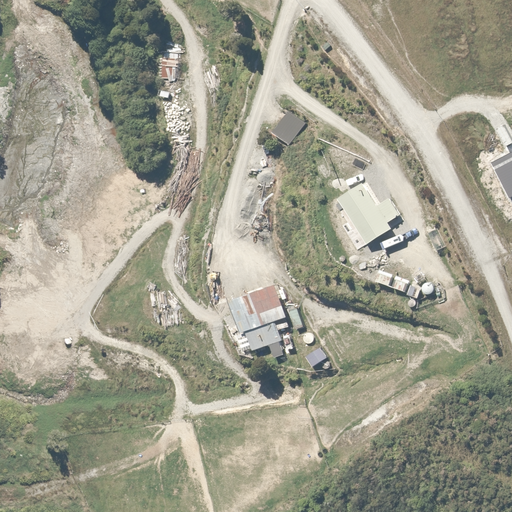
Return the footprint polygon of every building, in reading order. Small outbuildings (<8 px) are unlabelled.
[(290,146),(305,122),(286,110),(271,134),(290,146)] [(383,243),(375,244),(376,262),(384,262),(383,243)] [(394,288),(398,276),(381,270),(376,282),(394,288)] [(270,286),(262,272),(247,281),(255,295),(270,286)] [(402,278),(398,289),(410,294),(414,282),(402,278)] [(262,306),(270,302),(275,300),(272,290),(258,296),(262,306)] [(270,302),(262,306),(260,307),(266,324),(277,320),(270,302)] [(277,320),(266,324),(248,331),(256,351),(273,344),(282,342),(286,341),(278,323),(277,320)] [(282,342),(273,344),(279,357),(287,354),(282,342)]
